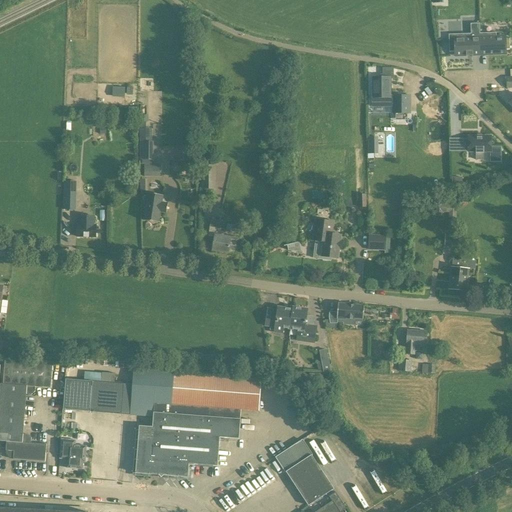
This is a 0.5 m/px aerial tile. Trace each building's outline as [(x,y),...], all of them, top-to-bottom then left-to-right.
[(472,51),(480,51),(479,34),(479,24),(470,24),(470,34),(461,35),(461,40),(448,40),(449,52),(455,52),(455,56),(472,55),(472,51)] [(496,33),(479,34),(480,51),(488,51),(488,54),(505,54),(505,50),(509,50),(509,38),(496,38),(496,33)] [(390,98),(390,78),(393,78),(393,69),(383,69),(383,77),(372,77),(372,98),(390,98)] [(126,97),(126,87),(113,87),(113,96),(126,97)] [(392,95),(392,114),(411,114),(411,95),(392,95)] [(140,128),(139,154),(153,154),(153,142),(151,142),(151,128),(140,128)] [(369,158),(376,157),(375,136),(368,137),(369,158)] [(491,136),(469,136),(469,138),(461,138),(461,148),(469,148),(469,151),(476,151),(476,153),(484,153),(484,151),(492,151),(491,136)] [(145,177),(160,177),(160,163),(144,163),(145,177)] [(216,189),(216,165),(201,165),(201,189),(216,189)] [(157,178),(147,178),(147,188),(157,188),(157,178)] [(148,193),(143,220),(159,223),(161,213),(166,214),(168,203),(159,202),(160,195),(148,193)] [(358,195),(359,208),(367,207),(367,194),(358,195)] [(442,216),(442,213),(456,213),(456,205),(436,204),(436,216),(442,216)] [(96,226),(94,226),(94,217),(80,217),(79,226),(77,225),(77,237),(96,237),(96,226)] [(240,239),(220,236),(221,229),(224,229),(225,222),(211,219),(208,237),(215,238),(212,250),(228,253),(229,249),(238,250),(240,239)] [(331,234),(333,222),(316,220),(313,240),(323,242),(321,257),(338,259),(339,250),(342,250),(343,241),(340,241),(341,235),(331,234)] [(448,222),(448,232),(456,232),(456,223),(448,222)] [(453,259),(452,268),(451,268),(449,289),(466,291),(469,260),(463,260),(465,239),(453,238),(453,235),(445,234),(444,245),(457,246),(456,259),(453,259)] [(369,235),(368,250),(385,251),(386,235),(369,235)] [(299,242),(287,245),(289,251),(301,252),(299,242)] [(329,318),(332,323),(337,324),(338,319),(345,319),(346,318),(354,319),(354,318),(363,319),(364,307),(338,305),(337,313),(329,312),(329,318)] [(284,328),(291,329),(293,310),(278,308),(278,311),(268,310),(266,326),(270,327),(270,331),(275,331),(275,332),(283,333),(284,328)] [(293,308),(293,310),(291,329),(299,330),(297,340),(314,343),(317,327),(308,326),(310,319),(306,318),(307,310),(293,308)] [(423,352),(424,345),(426,345),(427,332),(408,331),(406,354),(415,355),(415,351),(423,352)] [(35,392),(35,387),(51,388),(53,362),(5,359),(3,384),(0,384),(0,389),(0,441),(6,442),(6,451),(8,451),(8,454),(10,456),(13,457),(13,459),(45,462),(46,444),(31,443),(31,438),(29,435),(23,434),(26,394),(31,395),(35,392)] [(328,359),(321,360),(323,372),(331,371),(328,359)] [(398,371),(411,372),(412,361),(399,360),(398,371)] [(153,427),(139,426),(136,473),(188,477),(189,464),(217,466),(220,437),(239,439),(240,419),(240,410),(259,411),(262,379),(174,372),(133,369),(132,385),(130,414),(153,417),(153,427)] [(63,410),(130,414),(132,385),(115,383),(115,374),(102,373),(101,382),(66,379),(63,410)] [(60,455),(67,455),(66,468),(82,469),(83,462),(85,462),(86,446),(72,445),(73,441),(61,440),(60,455)] [(276,457),(286,472),(308,506),(334,489),(301,440),(276,457)] [(329,497),(333,501),(316,511),(341,511),(347,508),(336,492),(329,497)]
